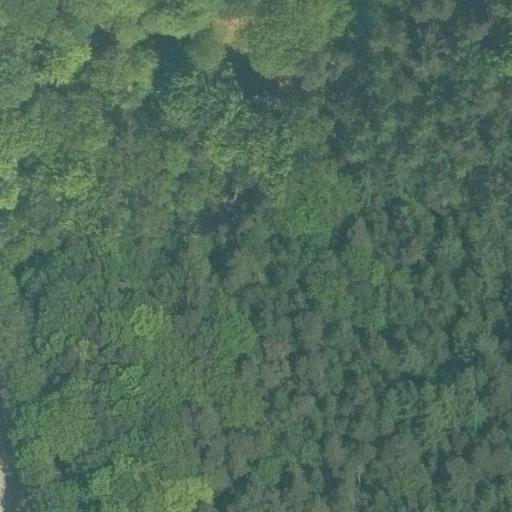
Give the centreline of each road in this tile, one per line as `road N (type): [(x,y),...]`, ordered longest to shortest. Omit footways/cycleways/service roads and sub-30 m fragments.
road 1 (track): [(68,511),(0,253)]
road 2 (track): [(0,69),(218,0)]
